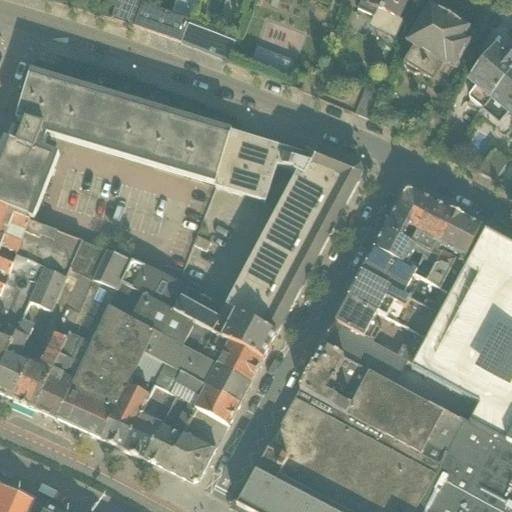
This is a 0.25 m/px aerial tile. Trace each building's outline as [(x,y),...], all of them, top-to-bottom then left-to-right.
[(141,0),(118,0),(114,11),(108,8),(104,20),(133,29),(142,5),(143,6),(145,1),(141,0)] [(400,22),(408,0),(363,0),(356,17),(373,24),(379,13),(400,22)] [(190,24),(143,6),(142,5),(133,29),(181,46),(190,24)] [(470,45),(463,41),(469,32),(468,30),(451,20),(451,12),(440,5),(433,9),(432,8),(411,40),(413,48),(415,49),(404,66),(433,85),(444,68),(452,73),(470,45)] [(237,43),(190,24),(181,46),(229,64),(237,43)] [(471,85),(477,90),(469,99),(469,101),(482,112),(491,102),(511,76),(511,63),(498,52),(489,53),(481,63),(482,71),(471,85)] [(302,94),(318,101),(328,76),(311,69),(302,94)] [(511,76),(491,102),(492,102),(483,112),(500,126),(508,116),(511,119),(511,76)] [(31,80),(18,122),(17,124),(18,125),(0,171),(0,213),(28,224),(30,219),(35,206),(53,161),(40,156),(49,134),(217,184),(218,184),(230,140),(31,80)] [(356,116),(370,122),(380,98),(366,92),(356,116)] [(418,144),(433,151),(447,120),(432,113),(418,144)] [(308,157),(259,142),(232,134),(230,140),(218,184),(217,184),(215,190),(266,206),(277,167),(295,173),(294,175),(303,179),(232,312),(278,339),(363,178),(361,170),(317,152),(310,155),(308,157)] [(496,185),(496,184),(509,163),(494,154),(480,176),(496,185)] [(432,204),(413,194),(403,199),(387,230),(417,246),(420,242),(413,238),(415,235),(432,204)] [(436,252),(455,217),(432,204),(415,235),(413,238),(420,242),(423,244),(411,266),(415,268),(413,273),(427,281),(440,255),(436,252)] [(10,229),(24,235),(26,236),(30,225),(28,224),(0,213),(0,237),(6,240),(10,229)] [(483,232),(455,217),(436,252),(440,255),(427,281),(451,294),(453,290),(454,291),(454,289),(459,278),(460,279),(461,277),(460,277),(465,266),(466,267),(467,265),(466,265),(471,254),(472,255),(473,254),(472,253),(477,244),(478,244),(478,243),(477,242),(483,232)] [(17,259),(17,260),(46,273),(69,283),(72,276),(85,246),(30,225),(26,236),(22,248),(17,259)] [(407,264),(411,266),(423,244),(420,242),(417,246),(387,230),(377,248),(407,264)] [(331,339),(324,352),(409,395),(411,396),(423,403),(424,403),(425,404),(442,413),(444,413),(444,414),(462,423),(466,425),(490,438),(490,437),(491,438),(491,439),(496,441),(507,447),(508,447),(509,448),(511,449),(511,247),(483,232),(477,242),(478,243),(478,244),(477,244),(472,253),(473,254),(472,255),(471,254),(466,265),(467,265),(466,267),(465,266),(460,277),(461,277),(460,279),(459,278),(454,289),(454,291),(453,290),(451,294),(448,301),(448,303),(447,302),(442,313),(442,315),(441,314),(439,318),(436,325),(436,326),(435,326),(429,337),(430,337),(430,338),(429,338),(426,343),(424,348),(425,348),(424,349),(423,349),(419,357),(420,357),(419,359),(419,358),(414,367),(398,358),(365,342),(337,327),(331,339)] [(17,259),(22,248),(5,241),(6,240),(0,237),(0,254),(1,252),(17,259)] [(211,246),(199,239),(195,248),(207,254),(211,246)] [(134,265),(85,246),(72,276),(96,286),(36,414),(57,424),(111,313),(133,325),(146,300),(123,288),(134,265)] [(415,268),(411,266),(407,264),(377,248),(362,276),(439,318),(441,314),(442,315),(442,313),(447,302),(448,303),(448,301),(451,294),(427,281),(413,273),(415,268)] [(9,280),(5,291),(1,301),(0,303),(0,375),(23,324),(30,306),(46,273),(17,260),(13,269),(9,280)] [(0,276),(9,280),(13,269),(0,264),(0,276)] [(123,288),(146,300),(264,363),(278,339),(232,312),(231,313),(157,274),(134,265),(123,288)] [(69,283),(46,273),(30,306),(53,316),(54,317),(69,283)] [(96,286),(72,276),(69,283),(54,317),(53,316),(40,345),(41,345),(13,404),(36,414),(96,286)] [(362,276),(349,301),(379,317),(414,336),(426,343),(429,338),(430,338),(430,337),(429,337),(435,326),(436,326),(436,325),(439,318),(362,276)] [(241,408),(252,388),(264,363),(146,300),(133,325),(156,337),(146,358),(168,369),(172,372),(241,408)] [(349,301),(336,326),(365,342),(379,317),(349,301)] [(0,375),(0,398),(13,404),(41,345),(40,345),(53,316),(30,306),(23,324),(0,375)] [(111,313),(57,424),(95,440),(102,444),(146,358),(156,337),(133,325),(111,313)] [(419,359),(420,357),(419,357),(423,349),(424,349),(425,348),(424,348),(426,343),(414,336),(407,349),(403,348),(398,358),(414,367),(419,358),(419,359)] [(322,351),(300,393),(441,469),(466,425),(462,423),(444,414),(444,413),(442,413),(425,404),(424,403),(423,403),(411,396),(409,395),(324,352),(322,351)] [(102,444),(124,454),(157,390),(168,369),(146,358),(102,444)] [(178,402),(199,413),(230,430),(241,408),(172,372),(168,369),(157,390),(178,402)] [(146,464),(164,429),(178,402),(157,390),(124,454),(146,464)] [(238,509),(241,510),(243,511),(415,511),(441,469),(300,393),(255,477),(238,509)] [(146,464),(167,474),(195,422),(199,413),(178,402),(164,429),(163,430),(146,464)] [(193,488),(200,486),(217,453),(230,430),(199,413),(195,422),(167,474),(174,478),(193,488)] [(425,498),(416,511),(456,511),(496,441),(491,439),(491,438),(490,437),(490,438),(466,425),(448,457),(441,469),(430,489),(425,498)] [(456,511),(511,511),(511,497),(506,493),(511,482),(511,449),(509,448),(508,447),(507,447),(496,441),(456,511)]
